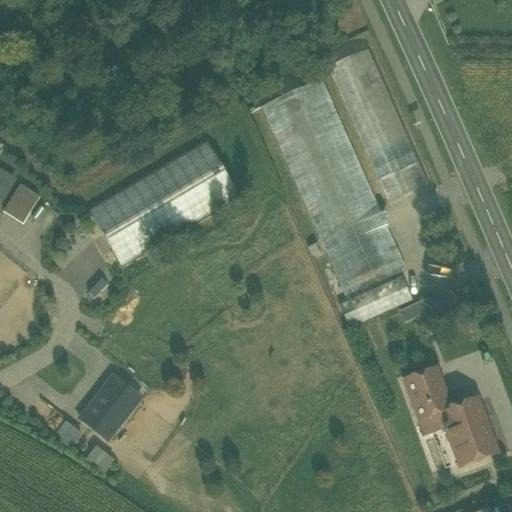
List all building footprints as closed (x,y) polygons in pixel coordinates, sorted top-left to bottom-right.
[(328,70),(389,204),(403,198),(413,194),(429,186),(369,52),(328,70)] [(341,289),(346,300),(400,276),(406,273),(397,251),(398,250),(388,228),(389,227),(384,215),(382,215),(381,211),(323,82),(260,110),(340,289),(341,289)] [(87,211),(123,270),(241,200),(205,141),(87,211)] [(17,181),(0,170),(0,209),(0,210),(17,181)] [(20,187),(3,213),(23,226),(40,199),(20,187)] [(339,307),(350,331),(413,303),(402,278),(401,278),(339,306),(339,307)] [(428,307),(435,322),(481,302),(474,287),(428,307)] [(405,384),(415,411),(447,399),(437,372),(436,372),(405,384)] [(80,422),(92,431),(127,388),(115,378),(80,422)] [(141,399),(127,388),(92,431),(107,442),(141,399)] [(451,447),(460,470),(498,456),(497,455),(489,432),(485,422),(478,403),(477,402),(451,411),(447,399),(415,411),(420,425),(440,417),(444,415),(449,428),(444,430),(448,436),(446,437),(450,447),(451,447)] [(82,438),(65,423),(54,438),(71,452),(82,438)] [(85,462),(102,476),(113,463),(96,448),(85,462)]
